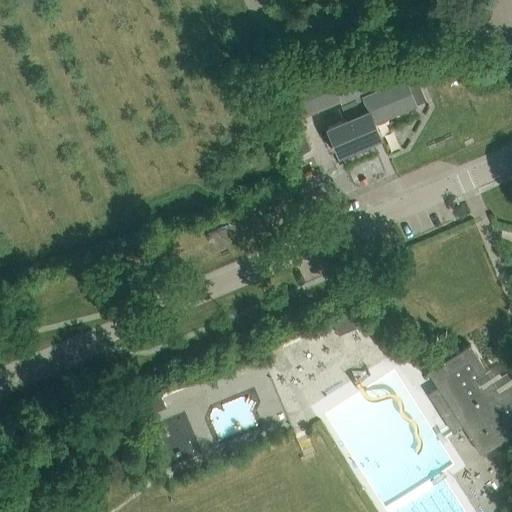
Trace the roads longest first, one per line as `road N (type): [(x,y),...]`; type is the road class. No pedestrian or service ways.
road 1 (residential): [(0,385),(511,163)]
road 2 (residential): [(508,23),(279,33),(254,0)]
